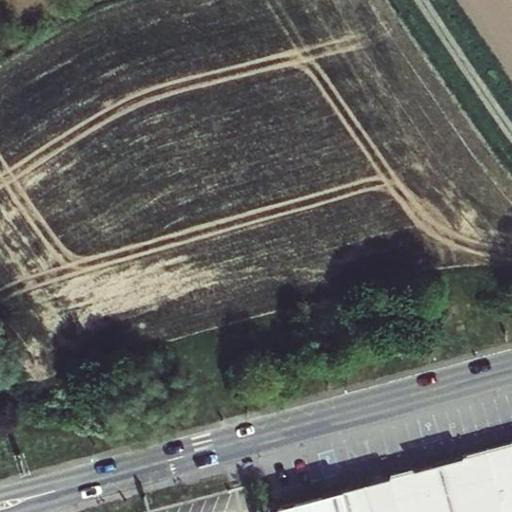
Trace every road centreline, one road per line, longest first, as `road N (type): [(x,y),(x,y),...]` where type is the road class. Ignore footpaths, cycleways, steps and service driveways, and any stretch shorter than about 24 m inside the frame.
road 1 (tertiary): [(0,505),(511,368)]
road 2 (residential): [(421,0),(511,132)]
